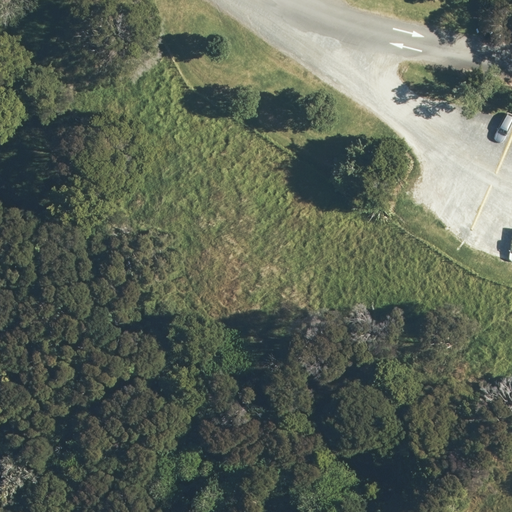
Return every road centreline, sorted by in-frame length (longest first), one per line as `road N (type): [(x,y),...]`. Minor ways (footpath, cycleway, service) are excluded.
road 1 (track): [(336,26),(341,57),(357,74),(440,137),(511,177)]
road 2 (unclassified): [(282,0),(336,26),(511,64)]
